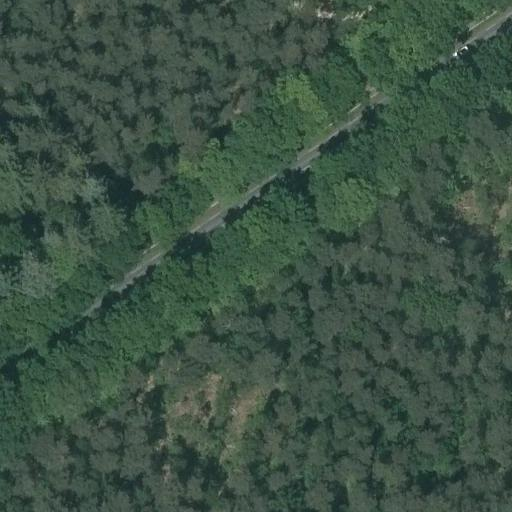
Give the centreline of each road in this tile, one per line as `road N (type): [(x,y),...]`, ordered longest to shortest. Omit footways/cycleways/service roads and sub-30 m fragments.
road 1 (secondary): [(0,379),(511,30)]
road 2 (track): [(511,408),(395,511)]
